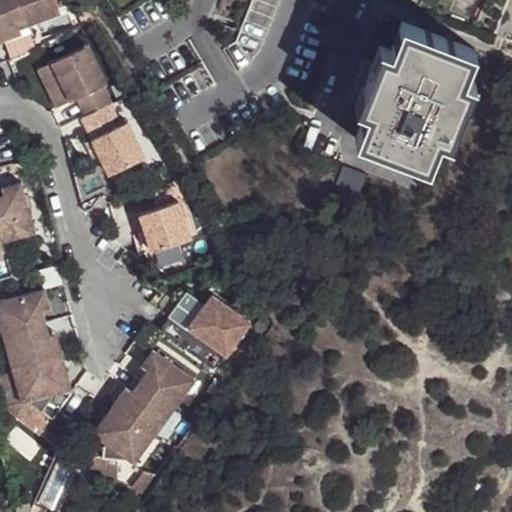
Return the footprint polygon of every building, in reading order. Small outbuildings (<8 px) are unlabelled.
[(0,0),(0,30),(31,18),(33,23),(66,11),(64,6),(61,0),(0,0)] [(511,0),(425,0),(425,2),(511,35),(511,0)] [(470,73),(480,45),(408,16),(395,44),(384,39),(377,60),(378,61),(370,82),(368,82),(361,101),(372,106),(361,133),(433,163),(445,134),(457,139),(464,120),(463,117),(472,96),(474,96),(481,78),(470,73)] [(31,18),(0,30),(0,34),(3,42),(28,32),(26,26),(33,23),(31,18)] [(115,97),(121,94),(112,76),(115,75),(97,37),(48,61),(66,99),(86,89),(95,107),(115,97)] [(95,107),(92,109),(111,146),(122,165),(156,147),(137,112),(126,118),(115,97),(95,107)] [(103,130),(96,134),(104,149),(111,146),(103,130)] [(363,198),(373,171),(349,161),(339,187),(363,198)] [(0,240),(12,237),(45,227),(30,178),(18,182),(20,189),(13,191),(0,194),(0,240)] [(18,182),(10,184),(13,191),(20,189),(18,182)] [(187,190),(142,206),(148,223),(155,220),(162,241),(201,227),(187,190)] [(189,286),(165,320),(189,337),(201,321),(232,342),(254,310),(215,283),(205,297),(189,286)] [(66,371),(62,357),(73,354),(68,339),(61,341),(59,333),(55,320),(51,307),(49,300),(56,297),(53,286),(3,300),(23,368),(31,399),(38,397),(56,412),(67,423),(82,405),(72,396),(82,385),(66,371)] [(49,300),(51,307),(58,305),(56,297),(49,300)] [(66,331),(59,333),(61,341),(68,339),(66,331)] [(119,397),(128,403),(122,412),(117,412),(117,421),(103,420),(100,424),(98,447),(126,449),(137,450),(143,454),(201,370),(159,341),(152,350),(159,355),(154,361),(138,384),(133,390),(127,386),(119,397)] [(152,350),(148,357),(154,361),(159,355),(152,350)] [(23,368),(13,370),(21,402),(26,400),(16,414),(39,434),(56,412),(38,397),(31,399),(23,368)] [(132,379),(127,386),(133,390),(138,384),(132,379)] [(119,397),(103,420),(117,421),(117,412),(122,412),(128,403),(119,397)] [(126,449),(98,447),(97,467),(125,469),(126,449)]
